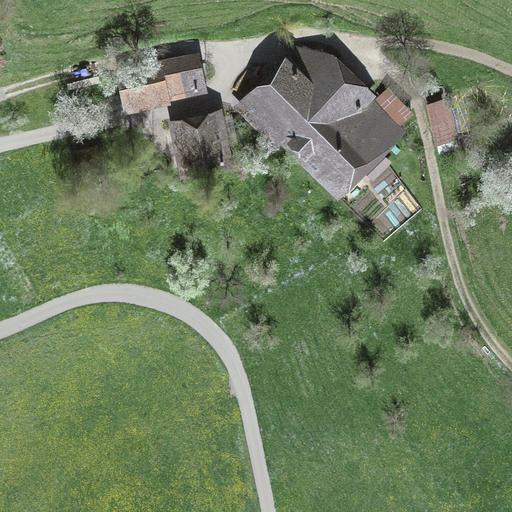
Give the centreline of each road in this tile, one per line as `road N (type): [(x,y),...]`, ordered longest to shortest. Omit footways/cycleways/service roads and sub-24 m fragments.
road 1 (track): [(0,94),(178,48),(257,47),(305,35),(344,40),(390,66),(416,98),(449,259)]
road 2 (track): [(511,71),(448,48),(358,46)]
road 3 (track): [(511,365),(466,304),(449,259)]
